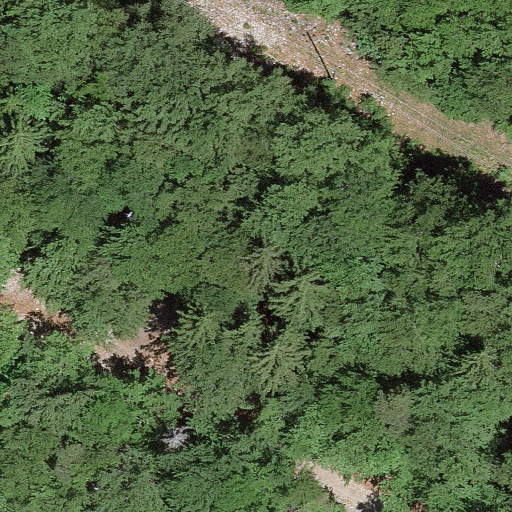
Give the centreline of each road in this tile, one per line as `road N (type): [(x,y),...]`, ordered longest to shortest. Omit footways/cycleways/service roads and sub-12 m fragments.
road 1 (track): [(401,511),(242,419),(144,375)]
road 2 (track): [(144,375),(0,313)]
